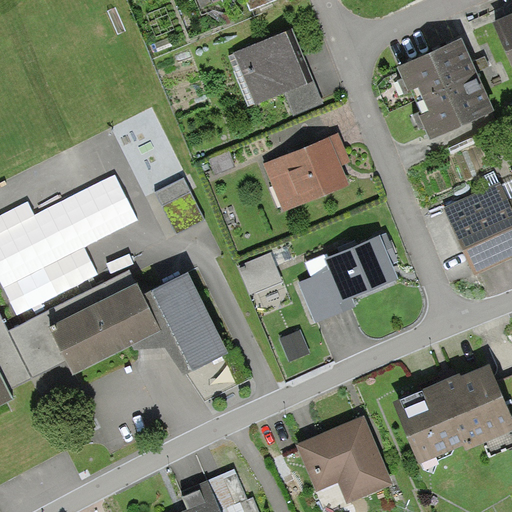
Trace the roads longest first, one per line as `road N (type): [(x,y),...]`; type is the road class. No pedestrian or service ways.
road 1 (residential): [(56,511),(452,323)]
road 2 (residential): [(452,323),(345,43)]
